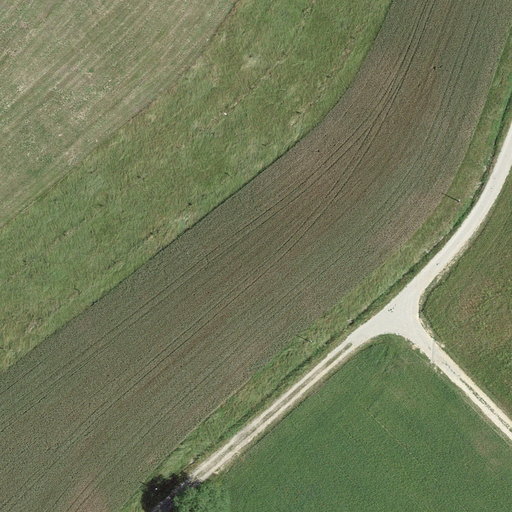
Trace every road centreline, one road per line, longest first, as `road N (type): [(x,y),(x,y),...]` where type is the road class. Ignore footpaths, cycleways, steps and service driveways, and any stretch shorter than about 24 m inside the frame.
road 1 (track): [(511,149),(490,208),(400,311),(511,424)]
road 2 (track): [(169,511),(400,311)]
